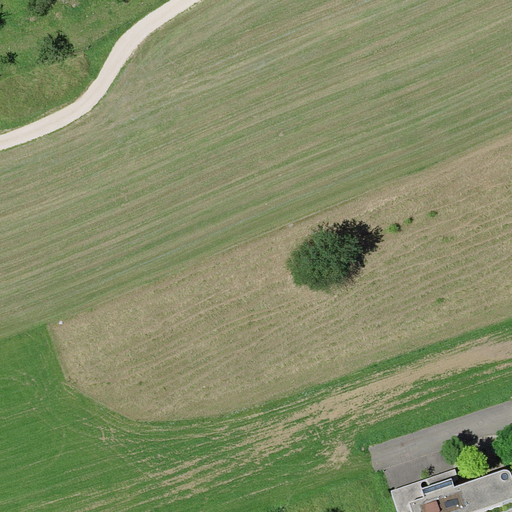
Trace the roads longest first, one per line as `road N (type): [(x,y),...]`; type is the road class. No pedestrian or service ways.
road 1 (track): [(0,147),(74,117),(137,34),(189,0)]
road 2 (residential): [(389,458),(511,416)]
